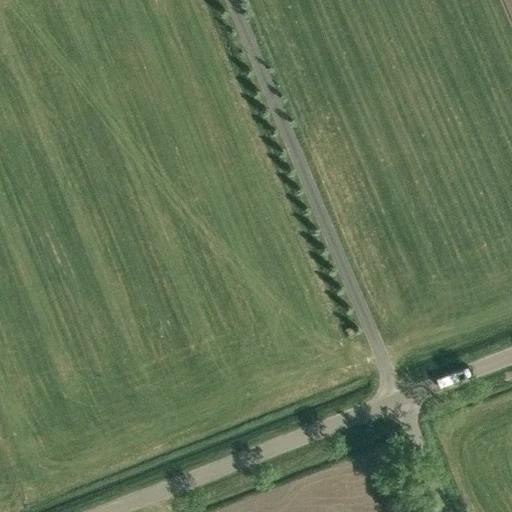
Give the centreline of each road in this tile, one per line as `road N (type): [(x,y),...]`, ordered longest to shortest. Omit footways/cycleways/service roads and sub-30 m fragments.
road 1 (unclassified): [(409,418),(229,0)]
road 2 (unclassified): [(154,511),(409,418)]
